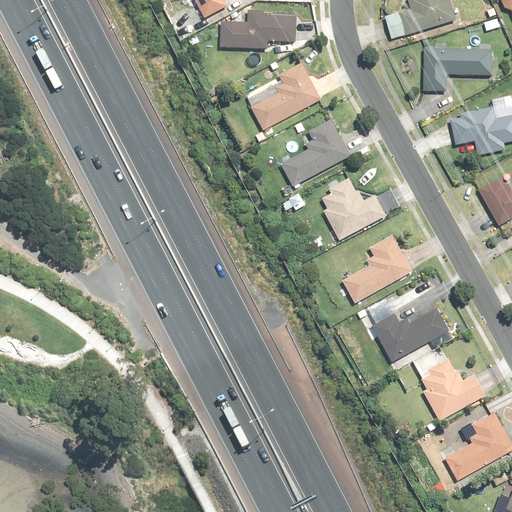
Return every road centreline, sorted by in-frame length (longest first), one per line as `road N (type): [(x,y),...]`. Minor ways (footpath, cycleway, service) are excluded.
road 1 (motorway): [(66,0),(332,511)]
road 2 (motorway): [(278,511),(13,0)]
road 3 (residential): [(511,343),(364,80),(346,40),(343,0)]
